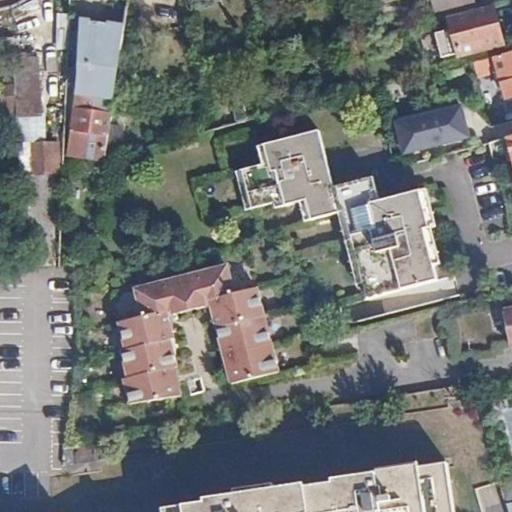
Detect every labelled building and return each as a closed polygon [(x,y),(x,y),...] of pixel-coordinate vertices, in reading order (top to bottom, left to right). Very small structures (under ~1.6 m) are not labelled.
[(383,0),(384,1),(387,0),(436,0),(440,13),(476,3),(475,0),(383,0)] [(505,44),(494,6),(446,19),(455,49),(485,41),(489,49),(505,44)] [(107,160),(126,28),(84,22),(81,83),(71,156),(107,160)] [(511,96),(511,53),(498,57),(502,72),(508,97),(511,96)] [(2,90),(18,90),(16,55),(1,55),(2,90)] [(502,72),(498,57),(471,65),(473,73),(478,72),(480,78),(502,72)] [(464,108),(401,124),(408,153),(472,137),(464,108)] [(323,132),(271,146),(275,161),(246,169),(256,210),(279,204),(281,210),(309,203),(316,224),(351,215),(374,300),(442,282),(430,232),(437,231),(426,190),(384,201),(377,177),(338,187),(323,132)] [(58,144),(31,144),(33,176),(59,176),(58,144)] [(230,269),(140,292),(147,318),(122,325),(130,351),(125,353),(134,380),(128,381),(135,405),(186,397),(178,368),(181,368),(175,341),(178,340),(170,314),(175,312),(177,317),(208,308),(207,303),(212,302),(235,384),(283,373),(260,289),(237,294),(230,269)] [(511,315),(502,318),(510,352),(511,351),(511,315)] [(456,511),(449,465),(336,483),(336,486),(308,490),(307,487),(208,502),(208,507),(171,511),(456,511)]
